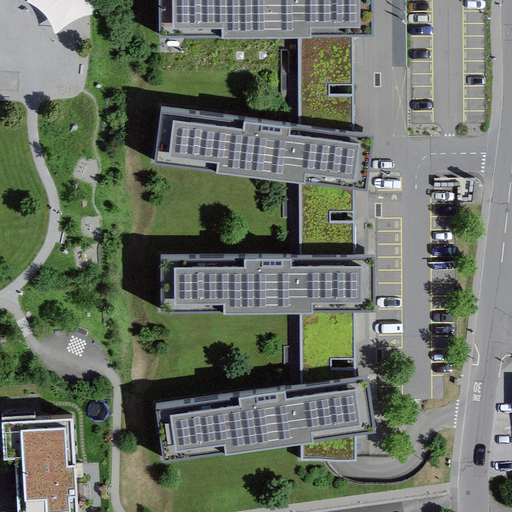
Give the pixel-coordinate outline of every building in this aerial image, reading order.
[(90,0),(21,0),(19,4),(48,32),(93,19),(90,0)] [(373,34),(372,0),(158,0),(159,37),(299,35),(354,34),(373,34)] [(354,34),(299,35),(299,122),(355,130),(354,34)] [(355,185),(368,187),(376,132),(355,130),(299,122),(159,104),(152,158),(299,178),(355,185)] [(355,185),(299,178),(299,253),(355,252),(355,185)] [(355,307),(373,307),(373,252),(355,252),(299,253),(158,254),(159,309),(299,308),(355,307)] [(301,383),(356,375),(355,307),(299,308),(301,383)] [(157,403),(164,459),(301,439),(357,431),(375,429),(367,374),(356,375),(301,383),(157,403)] [(76,511),(72,421),(2,424),(4,461),(14,460),(16,511),(76,511)] [(301,439),(300,461),(357,462),(357,447),(357,431),(301,439)]
